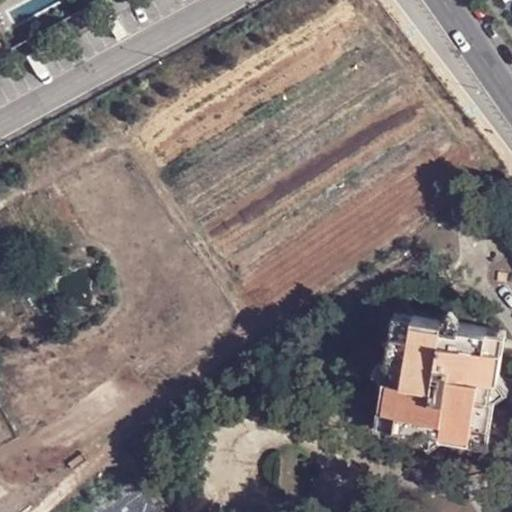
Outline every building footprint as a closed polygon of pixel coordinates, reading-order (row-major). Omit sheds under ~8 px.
[(490,343),(494,325),(467,321),(458,307),(443,317),(417,313),(414,330),(396,328),(393,355),(379,364),(390,378),(385,405),(403,407),(399,424),(427,429),(436,442),(448,433),(477,437),(479,420),(497,422),(501,394),(511,387),(511,381),(504,373),(509,346),(490,343)] [(414,330),(417,313),(399,310),(396,328),(414,330)] [(490,343),(509,346),(511,328),(494,325),(490,343)] [(403,407),(385,405),(382,422),(399,424),(403,407)] [(477,437),(494,440),(497,422),(479,420),(477,437)]
